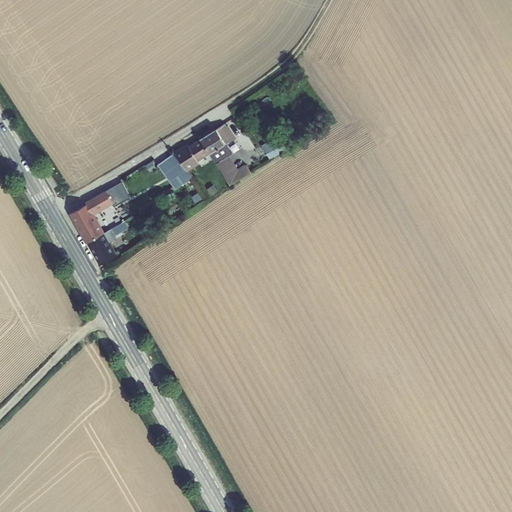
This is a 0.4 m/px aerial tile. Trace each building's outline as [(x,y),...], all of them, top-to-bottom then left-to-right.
[(198,134),(200,136),(208,150),(230,183),(251,170),(245,161),(234,168),(218,144),(231,136),(222,122),(204,132),(203,131),(198,134)] [(186,141),(173,149),(184,165),(208,150),(200,136),(188,143),(186,141)] [(269,157),(284,152),(278,137),(264,142),(269,157)] [(173,149),(165,154),(185,184),(194,179),(184,165),(173,149)] [(185,184),(165,154),(157,160),(176,189),(185,184)] [(91,208),(114,196),(107,185),(86,199),(89,204),(78,210),(72,215),(87,242),(105,231),(91,208)] [(105,231),(87,242),(99,263),(106,259),(117,252),(109,238),(115,235),(113,232),(119,228),(116,224),(110,227),(105,231)]
